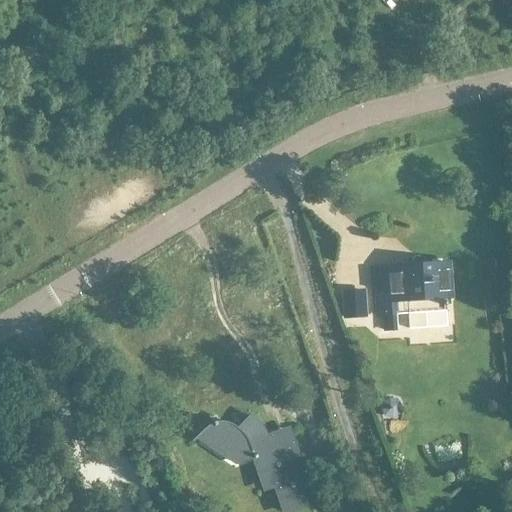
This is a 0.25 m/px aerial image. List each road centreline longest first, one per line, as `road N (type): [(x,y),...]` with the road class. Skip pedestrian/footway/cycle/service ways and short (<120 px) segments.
road 1 (unknown): [(511,96),(422,119),(306,167),(0,354)]
road 2 (residential): [(0,326),(330,129),(511,77)]
